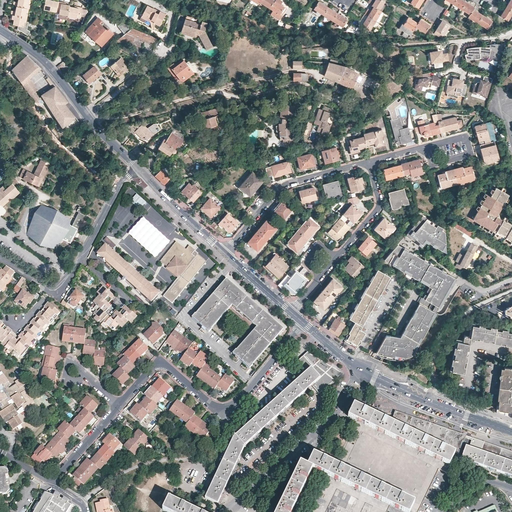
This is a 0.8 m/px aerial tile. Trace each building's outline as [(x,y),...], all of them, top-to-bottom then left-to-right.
[(29,0),(18,0),(18,2),(14,1),(13,5),(17,6),(27,8),(29,8),(30,8),(30,4),(29,4),(29,0)] [(58,2),(54,1),(49,0),(46,0),(44,9),(56,11),(58,2)] [(274,0),(270,8),(273,10),(270,15),(279,20),(282,15),(279,14),(284,6),(280,4),(282,1),(280,0),(274,0)] [(384,2),(381,0),(375,0),(374,1),(376,2),(373,7),(379,11),(383,4),(384,2)] [(461,10),(466,2),(462,0),(455,0),(453,5),(461,10)] [(314,8),(323,15),(328,7),(318,1),(314,8)] [(62,2),(58,2),(56,11),(56,12),(60,13),(60,14),(69,16),(70,7),(71,5),(66,5),(62,4),(62,2)] [(469,15),(473,9),(474,7),(466,2),(461,10),(469,15)] [(151,9),(152,7),(146,4),(140,16),(146,19),(147,17),(151,19),(154,21),(153,22),(159,25),(165,13),(159,10),(157,13),(151,9)] [(27,8),(17,6),(16,10),(12,10),(11,14),(27,17),(28,13),(27,12),(27,8)] [(75,8),(70,7),(69,16),(68,17),(76,18),(77,17),(81,18),(83,8),(79,7),(78,8),(75,8)] [(328,7),(323,15),(332,21),(337,13),(328,7)] [(375,22),(381,12),(379,11),(373,7),(371,11),(367,9),(364,14),(367,16),(375,22)] [(511,16),(511,13),(511,11),(506,8),(500,16),(508,20),(511,16)] [(468,17),(478,23),(483,15),(473,9),(469,15),(468,17)] [(337,13),(332,21),(342,27),(346,19),(337,13)] [(27,17),(11,14),(10,18),(14,19),(13,24),(24,26),(25,21),(26,21),(27,17)] [(375,22),(367,16),(364,14),(358,23),(369,31),(375,22)] [(483,15),(478,23),(487,29),(492,21),(483,15)] [(418,23),(408,17),(401,29),(405,31),(409,34),(410,35),(413,31),(413,30),(418,23)] [(201,22),(185,18),(182,29),(200,34),(205,45),(207,49),(213,46),(206,29),(207,22),(201,20),(201,22)] [(106,31),(99,24),(102,22),(98,19),(86,31),(84,34),(82,35),(86,38),(86,37),(89,34),(102,46),(113,33),(108,29),(106,31)] [(430,25),(420,19),(418,23),(413,30),(416,31),(418,28),(425,32),(430,25)] [(449,25),(442,21),(434,33),(439,36),(441,33),(443,35),(449,25)] [(109,28),(102,22),(99,24),(106,31),(108,29),(109,28)] [(118,25),(124,34),(133,27),(129,26),(122,23),(118,25)] [(353,24),(350,23),(345,31),(355,33),(356,33),(358,28),(356,27),(353,24)] [(124,34),(116,40),(131,47),(135,37),(154,45),(154,42),(158,38),(133,27),(124,34)] [(200,34),(182,29),(181,32),(199,37),(202,46),(205,45),(200,34)] [(463,55),(465,62),(469,61),(472,60),(475,60),(476,60),(477,60),(480,59),(483,59),(487,59),(491,60),(494,61),(496,61),(497,62),(501,49),(499,48),(499,45),(498,45),(497,45),(494,45),(492,45),(490,45),(490,48),(488,48),(486,48),(482,48),(480,48),(476,48),(473,48),(470,49),(467,49),(465,50),(467,55),(463,55)] [(431,60),(432,63),(433,63),(434,68),(440,67),(440,62),(446,61),(446,54),(441,54),(440,54),(440,53),(440,52),(439,52),(438,52),(436,52),(435,52),(435,51),(431,51),(431,54),(429,57),(431,60)] [(129,68),(123,61),(124,60),(121,57),(120,58),(116,54),(112,58),(115,62),(111,65),(114,69),(115,67),(119,71),(120,71),(123,73),(129,68)] [(41,70),(27,56),(12,70),(23,86),(36,103),(38,102),(39,100),(43,100),(46,104),(63,129),(76,118),(66,104),(69,102),(57,88),(40,98),(35,92),(38,89),(30,80),(41,70)] [(495,68),(497,62),(496,61),(494,61),(491,60),(487,59),(483,59),(480,59),(477,60),(479,60),(482,61),(485,62),(488,63),(491,65),(493,66),(495,68)] [(178,75),(180,78),(183,81),(194,72),(184,60),(177,66),(174,63),(168,68),(175,77),(178,75)] [(337,82),(345,67),(337,65),(329,63),(324,76),(337,82)] [(101,74),(95,66),(84,75),(89,82),(94,78),(94,79),(101,74)] [(120,76),(123,73),(120,71),(119,71),(115,67),(114,69),(120,76)] [(372,82),(345,67),(337,82),(341,84),(340,87),(342,87),(344,85),(351,89),(355,82),(359,84),(369,87),(372,82)] [(441,77),(434,75),(433,78),(430,77),(430,73),(416,77),(416,80),(419,79),(418,84),(416,83),(414,88),(422,91),(423,85),(431,87),(431,84),(438,86),(441,77)] [(478,86),(474,85),(472,94),(477,96),(477,94),(484,95),(483,98),(486,99),(492,80),(484,77),(483,81),(480,80),(478,86)] [(452,81),(447,80),(445,92),(447,92),(446,97),(457,99),(458,95),(464,97),(466,84),(463,84),(464,80),(452,78),(452,81)] [(386,108),(389,112),(392,120),(391,120),(398,144),(406,142),(408,141),(411,140),(408,128),(402,129),(399,119),(399,120),(398,118),(397,119),(394,108),(402,101),(401,100),(398,102),(396,100),(386,108)] [(295,115),(297,104),(290,103),(290,105),(287,104),(287,103),(281,102),(280,111),(281,111),(281,112),(280,112),(280,117),(282,117),(281,123),(280,123),(280,130),(281,136),(283,136),(283,146),(295,145),(295,138),(292,138),(291,122),(287,122),(287,119),(292,120),(293,115),(295,115)] [(333,109),(323,105),(322,109),(319,108),(313,123),(318,124),(318,126),(323,128),(321,133),(327,135),(331,124),(327,122),(330,113),(332,113),(333,109)] [(221,114),(219,106),(201,112),(205,127),(210,126),(212,130),(218,129),(215,116),(221,114)] [(439,125),(441,132),(445,131),(458,128),(456,121),(455,117),(442,120),(438,121),(439,125)] [(419,126),(421,132),(421,135),(423,134),(424,136),(426,137),(427,136),(428,136),(429,135),(431,135),(441,132),(439,125),(435,126),(434,122),(430,123),(424,125),(423,121),(423,120),(418,121),(419,126)] [(142,124),(141,121),(134,123),(128,128),(133,133),(135,131),(144,140),(145,138),(147,140),(152,134),(155,132),(159,129),(156,124),(153,126),(153,125),(147,129),(142,124)] [(491,122),(474,126),(479,145),(490,142),(494,141),(496,140),(491,122)] [(182,136),(173,130),(166,140),(164,139),(158,147),(170,155),(172,152),(173,152),(174,152),(175,152),(175,151),(176,150),(175,149),(177,146),(178,147),(183,140),(181,139),(182,136)] [(381,130),(363,134),(364,137),(366,145),(374,143),(375,146),(382,144),(380,136),(383,135),(381,130)] [(359,149),(367,147),(366,145),(364,137),(349,141),(351,146),(349,147),(350,153),(360,151),(359,149)] [(499,159),(494,141),(490,142),(479,145),(480,148),(484,163),(494,160),(499,159)] [(133,155),(140,150),(138,147),(130,152),(133,155)] [(336,147),(316,152),(318,159),(323,158),(325,163),(339,159),(336,147)] [(484,163),(480,148),(479,149),(484,166),(495,163),(494,160),(484,163)] [(315,165),(312,154),(297,158),(300,168),(306,167),(306,168),(315,165)] [(39,159),(36,156),(25,164),(28,167),(39,159)] [(21,177),(28,180),(29,179),(33,181),(32,182),(38,185),(42,177),(41,176),(42,174),(45,176),(49,167),(45,165),(47,162),(42,159),(35,174),(25,169),(21,177)] [(401,165),(403,175),(405,174),(406,178),(422,173),(419,159),(401,164),(401,165)] [(195,169),(201,168),(200,161),(192,161),(195,169)] [(290,172),(287,162),(271,166),(274,175),(281,173),(281,174),(290,172)] [(403,175),(401,165),(383,169),(386,180),(403,175)] [(454,169),(458,185),(467,183),(467,181),(474,179),(472,171),(471,166),(463,168),(463,166),(454,169)] [(162,169),(155,176),(165,184),(171,177),(162,169)] [(449,188),(458,185),(454,169),(444,172),(445,173),(437,175),(439,180),(441,188),(448,186),(449,188)] [(474,171),(472,171),(474,179),(467,181),(467,183),(476,180),(474,171)] [(263,181),(252,172),(239,187),(250,196),(263,181)] [(353,179),(353,177),(347,178),(351,192),(363,188),(362,182),(363,182),(361,177),(353,179)] [(441,188),(439,180),(437,181),(440,190),(449,188),(448,186),(441,188)] [(338,181),(325,184),(327,191),(325,192),(327,198),(339,195),(338,191),(340,190),(338,181)] [(192,185),(189,183),(182,191),(193,202),(202,192),(193,184),(192,185)] [(0,188),(0,204),(1,205),(9,197),(11,199),(12,200),(20,193),(15,187),(14,189),(11,185),(5,190),(2,186),(0,188)] [(496,216),(498,213),(508,194),(495,187),(490,196),(487,195),(474,220),(511,241),(511,225),(499,218),(496,216)] [(316,198),(313,188),(300,191),(302,197),(301,197),(302,202),(316,198)] [(407,203),(403,189),(389,193),(390,198),(391,198),(393,207),(407,203)] [(136,193),(131,199),(140,207),(146,201),(136,193)] [(9,197),(1,205),(2,207),(11,199),(9,197)] [(220,207),(210,198),(201,208),(210,216),(216,210),(220,207)] [(288,203),(284,199),(274,211),(285,220),(288,216),(287,215),(293,208),(288,203)] [(70,219),(41,204),(27,233),(55,248),(61,237),(70,242),(85,214),(81,212),(83,207),(79,206),(77,210),(79,212),(72,225),(69,223),(70,219)] [(340,218),(350,227),(362,212),(352,204),(340,218)] [(238,223),(227,213),(218,223),(222,227),(222,225),(230,232),(238,223)] [(444,228),(421,215),(407,232),(419,242),(421,244),(425,239),(429,242),(428,243),(429,243),(430,244),(431,244),(432,245),(432,246),(436,248),(436,247),(446,253),(444,228)] [(340,218),(337,216),(336,217),(339,220),(328,232),(338,241),(350,227),(340,218)] [(389,231),(393,225),(384,217),(374,229),(386,238),(391,232),(389,231)] [(308,219),(298,230),(309,240),(314,233),(313,232),(319,226),(314,222),(313,223),(308,219)] [(276,229),(266,220),(248,242),(257,250),(276,229)] [(458,224),(456,228),(467,234),(469,231),(458,224)] [(309,240),(298,230),(288,242),(293,247),(292,248),(296,252),(302,245),(304,246),(309,240)] [(375,242),(369,237),(366,241),(365,240),(358,248),(366,255),(375,244),(374,243),(375,242)] [(428,243),(429,242),(425,239),(421,244),(419,242),(418,244),(421,247),(425,242),(428,244),(428,243)] [(160,261),(167,267),(179,276),(178,278),(163,296),(172,303),(206,261),(197,254),(198,253),(194,250),(191,254),(186,249),(176,241),(160,261)] [(477,247),(471,244),(460,263),(458,262),(457,262),(455,266),(459,268),(461,265),(465,268),(466,268),(477,247)] [(105,245),(97,253),(100,256),(99,257),(104,261),(105,260),(107,262),(106,262),(110,266),(109,266),(112,269),(113,268),(151,301),(159,293),(105,245)] [(189,245),(186,249),(191,254),(194,250),(189,245)] [(398,245),(385,260),(431,287),(425,299),(440,308),(457,279),(444,271),(441,270),(418,257),(398,245)] [(278,277),(283,272),(288,266),(275,254),(267,263),(276,271),(274,273),(278,277)] [(348,270),(347,272),(354,278),(364,266),(352,256),(347,261),(349,262),(345,267),(348,270)] [(110,271),(100,262),(98,264),(107,273),(110,271)] [(276,271),(267,263),(265,265),(274,273),(276,271)] [(10,277),(14,272),(6,266),(3,270),(1,272),(0,271),(0,270),(0,273),(0,279),(6,284),(11,278),(10,277)] [(179,276),(167,267),(165,268),(178,278),(179,276)] [(290,277),(287,274),(286,275),(282,280),(295,291),(305,279),(295,271),(290,277)] [(351,344),(355,347),(364,331),(360,329),(390,278),(378,271),(349,319),(355,322),(348,333),(349,334),(346,341),(351,344)] [(278,277),(274,282),(278,285),(282,280),(286,275),(283,272),(278,277)] [(206,278),(203,275),(197,281),(200,284),(206,278)] [(219,292),(216,290),(195,314),(195,313),(191,317),(209,332),(212,329),(211,328),(231,305),(234,302),(236,303),(233,306),(255,326),(258,323),(259,324),(257,327),(236,350),(236,349),(232,353),(249,368),(253,365),(252,364),(273,340),(270,338),(272,336),(275,338),(283,329),(256,305),(253,307),(251,305),(253,302),(250,299),(226,278),(223,282),(218,288),(221,290),(219,292)] [(342,287),(332,279),(313,301),(323,309),(342,287)] [(99,295),(109,303),(113,298),(114,297),(111,295),(113,293),(103,285),(100,288),(102,290),(98,294),(99,295)] [(23,290),(15,301),(25,308),(33,297),(23,290)] [(76,290),(68,300),(76,306),(83,296),(76,290)] [(107,305),(109,303),(99,295),(97,298),(98,299),(94,303),(96,305),(105,312),(110,307),(107,305)] [(423,304),(434,311),(436,309),(437,306),(426,299),(424,302),(423,304)] [(63,300),(61,304),(68,309),(70,306),(68,304),(66,303),(63,300)] [(413,354),(437,313),(419,303),(408,324),(400,337),(396,336),(390,335),(389,338),(385,337),(377,351),(382,352),(382,354),(395,356),(395,355),(407,357),(413,354)] [(49,308),(47,306),(43,310),(54,319),(58,315),(56,314),(58,311),(52,305),(49,308)] [(105,312),(96,305),(94,308),(96,310),(94,313),(97,316),(94,319),(98,322),(99,321),(101,322),(107,316),(104,314),(105,312)] [(124,308),(120,313),(128,320),(129,321),(133,317),(135,319),(138,315),(129,308),(127,309),(125,307),(124,308)] [(54,319),(43,310),(40,314),(42,317),(40,319),(46,325),(49,322),(51,323),(54,319)] [(115,312),(111,317),(119,325),(120,326),(124,322),(126,324),(128,320),(120,313),(118,315),(115,312)] [(110,319),(107,316),(101,322),(102,324),(101,325),(105,329),(108,326),(111,328),(113,325),(116,328),(119,325),(111,317),(110,319)] [(330,316),(323,325),(325,327),(327,329),(330,330),(331,331),(332,332),(335,334),(338,336),(344,325),(330,316)] [(48,326),(46,325),(40,319),(37,317),(34,321),(37,323),(34,326),(40,332),(43,329),(45,330),(48,326)] [(152,327),(144,335),(152,344),(163,334),(163,330),(157,323),(152,323),(152,327)] [(511,330),(474,323),(472,331),(466,329),(464,342),(458,341),(452,371),(463,373),(469,343),(471,344),(472,335),(511,343),(511,330)] [(42,333),(40,332),(34,326),(31,324),(28,328),(31,330),(28,333),(34,338),(37,336),(39,337),(42,333)] [(62,341),(73,342),(75,330),(69,329),(69,325),(63,324),(62,329),(64,329),(62,341)] [(6,332),(8,330),(5,326),(0,332),(0,339),(1,339),(4,341),(9,335),(6,332)] [(75,330),(73,342),(84,344),(85,341),(86,332),(75,330)] [(174,330),(166,341),(172,345),(171,347),(174,350),(183,337),(174,330)] [(36,340),(34,338),(28,333),(25,331),(22,335),(25,337),(22,341),(24,342),(28,346),(31,343),(33,344),(36,340)] [(17,341),(9,335),(4,341),(2,343),(1,344),(8,350),(10,348),(13,350),(19,343),(17,341)] [(192,343),(183,337),(174,350),(177,352),(178,350),(184,354),(188,349),(192,343)] [(140,339),(131,347),(140,356),(148,348),(140,339)] [(85,341),(84,344),(83,353),(90,354),(89,356),(94,357),(95,350),(96,342),(85,341)] [(19,343),(13,350),(20,356),(23,352),(25,353),(30,347),(28,346),(24,342),(21,345),(19,343)] [(43,356),(60,360),(60,356),(58,355),(60,348),(45,345),(43,356)] [(122,353),(124,354),(125,356),(132,364),(140,356),(131,347),(127,351),(125,349),(122,353)] [(188,349),(184,354),(180,360),(189,367),(192,363),(198,355),(188,349)] [(94,357),(93,364),(100,365),(99,367),(103,367),(105,352),(105,351),(95,350),(94,357)] [(209,358),(200,352),(198,355),(192,363),(201,369),(205,363),(209,358)] [(132,364),(125,356),(124,354),(122,353),(118,357),(121,360),(117,364),(121,368),(127,374),(135,366),(132,364)] [(245,444),(312,386),(314,384),(320,390),(339,373),(307,353),(302,358),(298,362),(305,370),(303,371),(305,373),(303,375),(236,436),(235,435),(205,497),(218,503),(244,446),(245,444)] [(43,356),(41,367),(44,367),(55,370),(57,363),(59,363),(60,360),(43,356)] [(201,369),(196,376),(205,382),(213,372),(208,369),(210,366),(205,363),(201,369)] [(54,381),(56,370),(55,370),(44,367),(41,378),(54,381)] [(511,368),(505,367),(505,369),(505,374),(503,374),(503,375),(502,375),(501,375),(500,375),(500,376),(500,377),(500,378),(501,379),(502,379),(502,380),(504,380),(502,394),(502,402),(500,402),(499,407),(498,406),(497,412),(501,414),(506,415),(506,412),(511,412),(511,368)] [(121,384),(129,377),(127,374),(121,368),(113,376),(121,384)] [(213,372),(205,382),(215,389),(217,385),(222,379),(213,372)] [(342,374),(339,373),(320,390),(318,392),(320,394),(342,374)] [(0,404),(2,407),(0,407),(0,408),(2,411),(0,411),(0,415),(5,423),(8,422),(12,429),(22,423),(17,415),(19,414),(12,404),(10,405),(7,402),(12,399),(17,408),(22,405),(26,412),(35,405),(31,399),(33,398),(27,389),(25,390),(23,386),(25,385),(20,378),(15,382),(16,384),(9,389),(8,387),(10,386),(8,382),(9,382),(3,374),(0,375),(0,385),(2,384),(3,386),(2,386),(4,389),(2,390),(4,393),(2,394),(0,391),(0,404)] [(222,379),(217,385),(227,392),(234,382),(225,375),(222,379)] [(160,378),(152,387),(163,396),(170,388),(160,378)] [(163,396),(152,387),(145,395),(147,397),(155,405),(163,396)] [(80,404),(84,407),(90,413),(98,405),(97,404),(94,402),(87,396),(80,404)] [(155,405),(147,397),(139,405),(148,413),(150,414),(157,406),(155,405)] [(186,406),(177,400),(173,405),(169,410),(178,417),(186,406)] [(459,455),(465,437),(376,406),(377,404),(374,403),(370,411),(362,408),(354,404),(348,416),(358,420),(449,465),(450,462),(455,453),(459,455)] [(139,405),(137,404),(130,412),(141,421),(148,413),(139,405)] [(376,406),(465,437),(466,435),(462,434),(455,431),(441,426),(431,423),(418,418),(410,416),(402,413),(396,411),(386,407),(379,405),(377,404),(376,406)] [(178,417),(187,424),(193,415),(195,413),(186,406),(178,417)] [(84,407),(76,416),(87,425),(94,417),(90,413),(84,407)] [(185,427),(194,433),(202,422),(193,415),(187,424),(185,427)] [(75,430),(79,433),(87,425),(76,416),(69,424),(75,430)] [(57,428),(60,431),(67,438),(75,430),(69,424),(64,420),(57,428)] [(202,422),(194,433),(203,440),(211,428),(202,422)] [(131,438),(142,447),(150,439),(139,429),(131,438)] [(53,440),(64,450),(67,447),(65,446),(70,440),(67,438),(60,431),(53,440)] [(102,442),(105,445),(113,451),(120,443),(110,434),(102,442)] [(124,446),(134,456),(142,447),(131,438),(124,446)] [(511,476),(511,453),(505,451),(476,441),(471,439),(469,447),(466,446),(461,459),(511,476)] [(51,454),(55,457),(59,452),(61,453),(64,450),(53,440),(45,448),(49,452),(51,454)] [(45,448),(42,445),(33,455),(33,456),(32,457),(39,463),(42,460),(44,462),(51,454),(49,452),(45,448)] [(105,445),(97,453),(107,462),(115,453),(113,451),(105,445)] [(97,453),(90,461),(99,469),(100,470),(107,462),(97,453)] [(291,511),(313,467),(327,474),(405,511),(408,511),(413,504),(414,502),(337,464),(313,453),(307,465),(301,461),(295,474),(275,511),(291,511)] [(87,459),(80,467),(92,478),(99,469),(90,461),(87,459)] [(92,478),(80,467),(72,475),(76,479),(74,482),(80,487),(82,484),(84,486),(92,478)] [(45,489),(31,511),(67,511),(72,504),(66,500),(66,498),(62,496),(61,497),(58,495),(59,493),(54,490),(52,493),(45,489)] [(324,511),(329,500),(317,496),(315,503),(320,505),(317,511),(324,511)] [(200,511),(169,497),(163,509),(170,511),(200,511)] [(113,511),(113,510),(110,511),(107,498),(101,499),(101,502),(96,503),(98,511),(100,510),(100,511),(113,511)]
